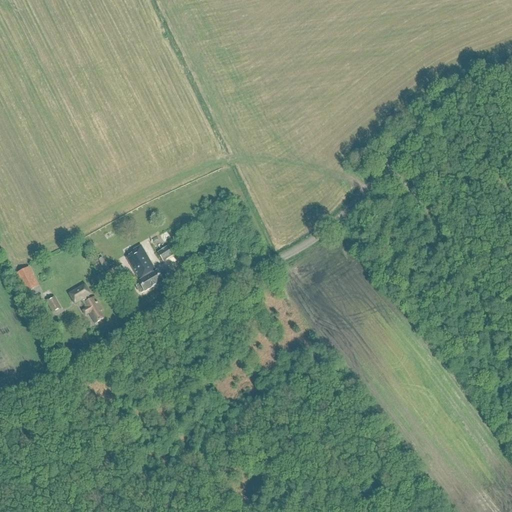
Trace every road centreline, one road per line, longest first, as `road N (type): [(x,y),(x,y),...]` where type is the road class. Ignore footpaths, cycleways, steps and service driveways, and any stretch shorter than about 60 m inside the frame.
road 1 (unclassified): [(0,400),(60,373),(146,317),(296,251),(336,222),(385,165)]
road 2 (unclassified): [(385,165),(511,311)]
road 3 (unclassified): [(385,165),(441,102),(511,64)]
